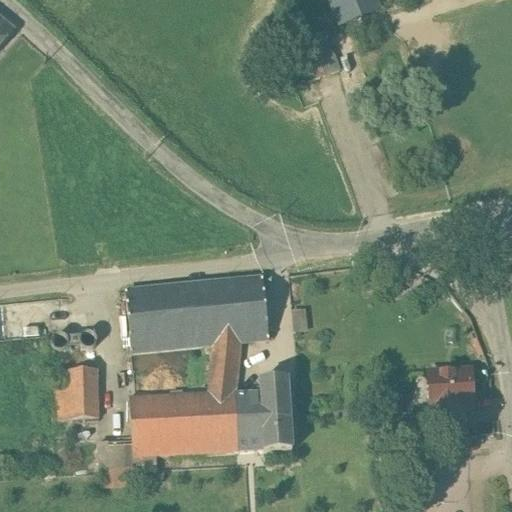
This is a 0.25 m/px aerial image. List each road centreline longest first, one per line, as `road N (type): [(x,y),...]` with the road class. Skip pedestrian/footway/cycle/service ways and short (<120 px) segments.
road 1 (unclassified): [(0,1),(182,174),(247,219),(311,248)]
road 2 (unclassified): [(0,292),(311,248)]
road 3 (unclassified): [(379,242),(434,269),(496,329)]
